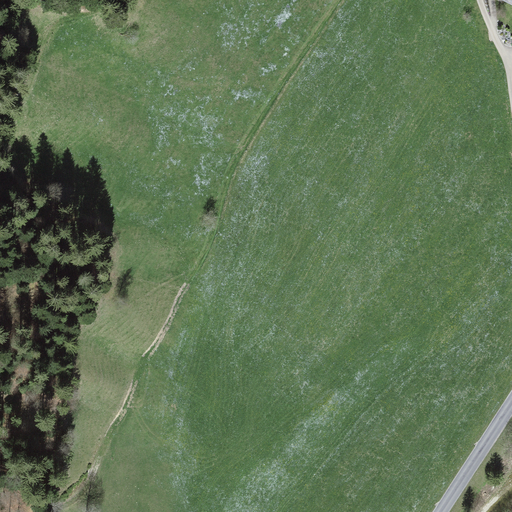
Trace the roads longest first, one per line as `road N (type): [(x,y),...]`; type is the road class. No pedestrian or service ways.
road 1 (track): [(51,511),(85,488),(150,352)]
road 2 (tertiary): [(439,511),(511,401)]
